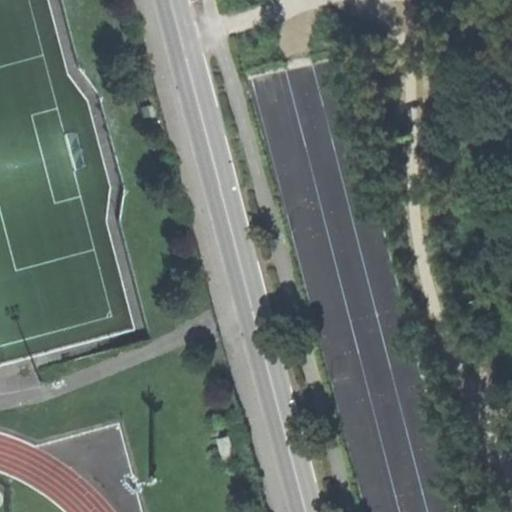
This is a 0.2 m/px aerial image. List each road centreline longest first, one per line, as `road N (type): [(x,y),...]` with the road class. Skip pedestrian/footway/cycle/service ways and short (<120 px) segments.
road 1 (secondary): [(304,511),(165,0)]
road 2 (track): [(377,0),(406,48),(420,237),(445,338),(494,434),(511,490)]
